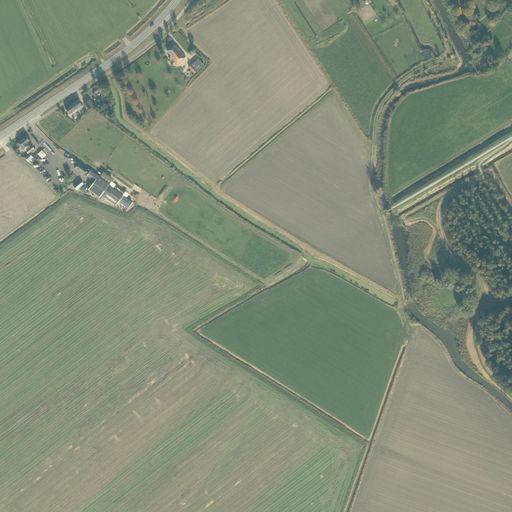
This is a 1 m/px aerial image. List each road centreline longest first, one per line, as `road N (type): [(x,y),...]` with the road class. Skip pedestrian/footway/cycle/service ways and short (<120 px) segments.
road 1 (track): [(400,298),(314,257),(138,130),(125,119),(108,72)]
road 2 (track): [(379,215),(411,336),(352,511)]
road 3 (track): [(424,0),(446,53),(381,104),(370,183),(379,215)]
road 4 (primary): [(0,136),(115,58),(176,0)]
